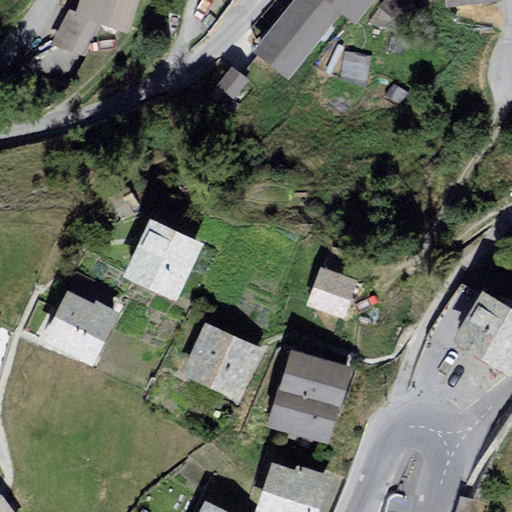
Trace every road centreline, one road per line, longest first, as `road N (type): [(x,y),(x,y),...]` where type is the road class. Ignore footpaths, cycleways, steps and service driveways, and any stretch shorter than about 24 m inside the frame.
road 1 (residential): [(0,143),(101,118),(183,76),(233,38),(261,0)]
road 2 (track): [(511,207),(429,257),(420,248),(489,143),(507,85)]
road 3 (track): [(405,425),(399,389),(422,326),(511,213)]
road 4 (tertiary): [(358,511),(387,444),(405,425),(435,426),(448,439)]
